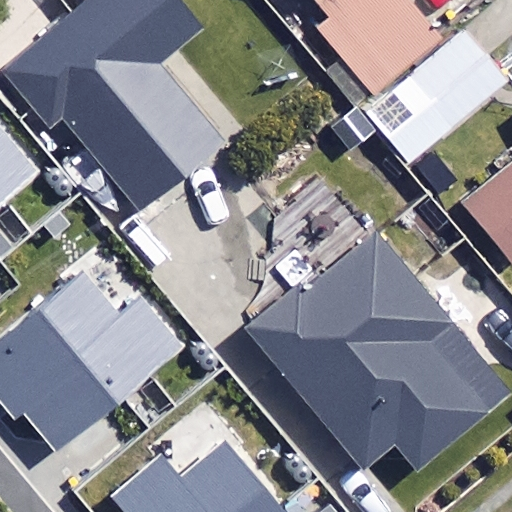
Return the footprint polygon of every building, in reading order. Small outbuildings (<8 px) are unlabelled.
[(63,118),(142,212),(225,142),(160,65),(206,27),(183,0),(87,0),(3,70),(52,128),(63,118)] [(309,0),(318,10),(306,21),(374,101),(450,36),(419,0),(309,0)] [(501,82),(459,33),(374,106),(415,154),(501,82)] [(0,205),(40,170),(0,123),(0,205)] [(511,262),(511,169),(466,206),(511,262)] [(503,405),(376,241),(251,339),(359,477),(394,450),(413,475),(503,405)] [(23,414),(54,452),(183,348),(141,295),(117,315),(80,270),(0,334),(0,406),(12,422),(23,414)] [(111,494),(125,511),(281,511),(226,444),(184,478),(163,452),(111,494)]
